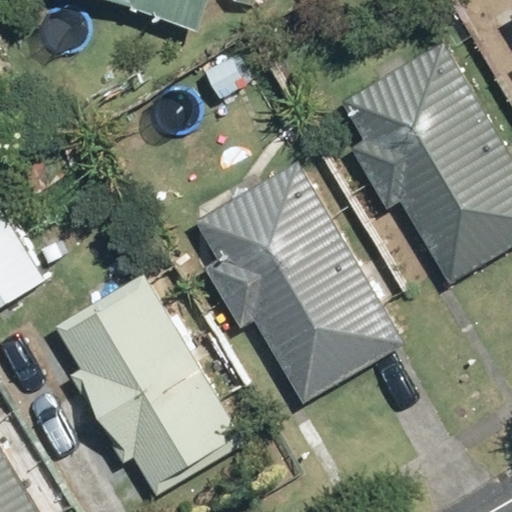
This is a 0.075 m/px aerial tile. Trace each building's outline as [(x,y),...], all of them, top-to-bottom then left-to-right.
[(133,0),(210,28),(220,0),(133,0)] [(511,250),(511,138),(454,40),(351,101),(373,137),(360,144),(398,209),(411,201),(458,282),(511,250)] [(413,343),(307,160),(206,218),(228,256),(213,265),(250,328),(264,320),(312,402),(413,343)] [(10,201),(0,206),(0,312),(56,279),(10,201)] [(255,441),(155,271),(63,326),(88,367),(79,372),(133,462),(144,456),(166,493),(255,441)] [(0,511),(50,511),(0,427),(0,511)]
